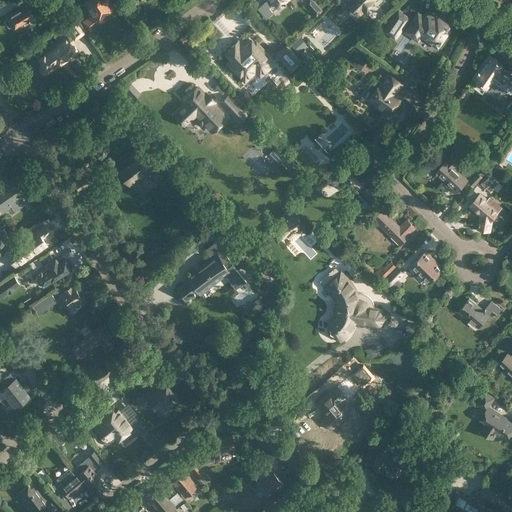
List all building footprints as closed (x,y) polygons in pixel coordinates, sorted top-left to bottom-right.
[(83,5),(91,16),(83,22),(90,32),(104,22),(100,17),(114,7),(111,2),(109,3),(107,0),(89,0),(90,0),(83,5)] [(266,0),(257,8),(265,17),(271,12),(266,6),(271,2),(275,6),(276,6),(279,6),(281,6),(283,5),(284,4),(285,4),(284,2),(286,0),(266,0)] [(313,0),(305,0),(303,2),(316,16),(323,10),(313,0)] [(342,0),(357,15),(359,14),(364,9),(366,12),(374,4),(371,1),(372,0),(342,0)] [(31,24),(35,22),(24,3),(19,6),(20,8),(6,17),(13,28),(27,19),(31,24)] [(398,9),(384,31),(396,39),(411,18),(398,9)] [(418,10),(403,32),(419,42),(422,38),(438,49),(452,30),(450,29),(453,25),(428,9),(424,14),(418,10)] [(68,37),(68,36),(37,58),(43,66),(42,67),(41,67),(41,68),(41,69),(40,70),(40,71),(41,72),(42,73),(43,74),(44,74),(45,74),(46,74),(47,74),(47,73),(49,72),(48,71),(56,65),(57,66),(68,57),(68,56),(77,49),(76,46),(71,40),(73,39),(75,41),(86,33),(76,19),(64,28),(70,35),(68,37)] [(298,35),(289,44),(299,54),(302,50),(301,48),(306,43),(298,35)] [(261,66),(266,71),(275,62),(262,49),(261,51),(251,41),(244,47),(243,46),(240,50),(235,45),(225,53),(233,61),(229,64),(245,82),(256,71),(255,71),(261,66)] [(286,45),(276,55),(291,70),(301,61),(286,45)] [(345,60),(359,70),(368,56),(354,46),(345,60)] [(304,49),(299,54),(310,64),(314,60),(304,49)] [(507,90),(511,81),(511,76),(500,68),(503,64),(490,55),(474,78),(479,81),(475,86),(483,92),(492,79),(507,90)] [(361,96),(368,100),(389,114),(399,100),(392,95),(400,84),(387,75),(380,86),(378,85),(373,92),(367,88),(361,96)] [(183,104),(173,114),(205,148),(233,122),(215,103),(216,102),(206,91),(205,92),(199,85),(181,101),(183,104)] [(229,93),(219,103),(220,104),(224,109),(238,123),(248,114),(229,93)] [(152,130),(144,121),(137,128),(145,137),(152,130)] [(365,128),(360,122),(353,128),(358,134),(365,128)] [(308,174),(318,164),(302,148),(293,157),(308,174)] [(124,182),(126,181),(128,184),(137,178),(145,188),(163,175),(156,166),(154,167),(142,152),(119,171),(121,173),(120,177),(124,182)] [(286,158),(281,153),(275,159),(279,164),(286,158)] [(447,162),(446,161),(435,174),(444,182),(455,193),(467,181),(460,173),(454,169),(458,164),(450,158),(447,162)] [(180,164),(174,169),(181,178),(187,172),(180,164)] [(88,185),(79,172),(69,180),(78,192),(88,185)] [(473,187),(483,177),(478,172),(468,182),(473,187)] [(481,182),(490,191),(499,181),(489,173),(481,182)] [(28,201),(13,179),(0,187),(0,209),(2,211),(11,205),(14,210),(28,201)] [(193,180),(189,183),(195,190),(198,187),(193,180)] [(490,196),(486,200),(480,195),(470,206),(482,216),(479,229),(489,231),(491,219),(502,206),(490,196)] [(205,205),(203,200),(201,201),(194,205),(197,209),(205,205)] [(399,227),(382,210),(373,219),(399,245),(408,236),(407,235),(414,228),(406,220),(399,227)] [(280,239),(287,232),(278,222),(271,230),(280,239)] [(2,225),(0,226),(0,237),(5,245),(12,239),(2,225)] [(48,233),(43,226),(43,227),(2,255),(11,269),(46,245),(41,238),(47,233),(48,234),(48,233)] [(249,244),(242,236),(234,242),(240,251),(249,244)] [(242,275),(217,247),(214,245),(182,276),(185,280),(178,286),(187,296),(196,288),(200,291),(219,270),(234,284),(242,275)] [(425,252),(411,266),(428,283),(442,269),(425,252)] [(29,263),(34,270),(43,265),(38,257),(29,263)] [(37,276),(35,277),(35,279),(39,285),(40,286),(43,284),(43,285),(67,271),(66,270),(69,268),(65,261),(62,263),(59,258),(56,260),(55,259),(43,266),(44,268),(36,273),(37,276)] [(381,268),(376,273),(382,279),(396,266),(391,261),(383,270),(381,268)] [(405,272),(398,265),(383,281),(389,287),(390,287),(395,291),(402,283),(398,279),(405,272)] [(327,320),(328,335),(341,342),(343,341),(345,339),(348,337),(350,335),(351,334),(352,332),(354,331),(355,329),(353,327),(354,324),(358,326),(359,326),(360,327),(362,327),(364,326),(364,324),(380,327),(386,318),(383,307),(369,305),(368,304),(368,303),(367,301),(366,300),(364,299),(363,299),(362,298),(361,298),(359,292),(358,290),(356,287),(354,283),(352,280),(341,269),(322,286),(327,292),(332,296),(333,298),(335,301),(337,299),(338,301),(337,301),(336,302),(335,303),(334,304),(334,305),(334,306),(333,306),(333,308),(334,309),(334,310),(335,312),(337,313),(337,315),(334,314),(332,317),(330,318),(329,319),(327,320)] [(0,293),(2,297),(20,284),(16,278),(20,275),(17,271),(13,274),(13,275),(0,284),(0,293)] [(367,273),(361,279),(368,285),(374,279),(367,273)] [(64,291),(61,286),(33,306),(36,311),(59,295),(70,311),(71,312),(72,313),(73,313),(74,313),(76,312),(77,311),(77,310),(77,309),(77,308),(77,307),(78,308),(80,306),(80,305),(85,302),(85,299),(84,297),(80,296),(73,285),(64,291)] [(264,305),(258,297),(243,308),(245,311),(247,314),(247,313),(249,316),(264,305)] [(484,309),(469,297),(458,312),(478,328),(492,310),(497,315),(502,309),(491,301),(484,309)] [(424,329),(413,318),(407,324),(418,335),(424,329)] [(85,336),(87,339),(72,350),(80,359),(102,342),(107,348),(116,341),(104,325),(93,334),(91,332),(85,336)] [(511,358),(507,354),(499,362),(511,375),(511,358)] [(367,367),(355,356),(346,366),(357,377),(367,367)] [(57,378),(53,372),(45,378),(53,389),(61,383),(60,383),(57,378)] [(25,376),(29,382),(34,378),(30,373),(25,376)] [(15,377),(5,385),(4,382),(0,385),(0,399),(0,400),(6,396),(15,408),(33,394),(27,387),(24,389),(15,377)] [(151,390),(144,395),(155,409),(157,407),(162,414),(180,400),(174,394),(171,391),(169,392),(160,380),(149,388),(151,390)] [(342,403),(347,399),(336,387),(327,395),(328,397),(318,405),(325,414),(324,415),(323,417),(322,419),(322,421),(323,423),(324,424),(325,426),(327,426),(329,427),(331,426),(333,425),(336,422),(337,419),(339,417),(342,417),(344,416),(345,415),(346,413),(346,410),(346,408),(345,406),(342,403)] [(508,418),(490,406),(495,398),(491,395),(492,393),(487,391),(486,392),(484,391),(476,404),(485,410),(480,418),(485,422),(483,425),(479,431),(493,440),(497,434),(506,440),(511,431),(511,421),(507,418),(508,418)] [(131,429),(117,411),(108,418),(106,415),(101,419),(103,422),(95,428),(105,441),(113,434),(117,439),(131,429)] [(386,437),(382,434),(386,430),(381,426),(370,440),(379,447),(385,439),(386,437)] [(210,446),(199,449),(203,465),(220,461),(218,453),(235,449),(232,435),(227,436),(226,434),(208,438),(210,446)] [(401,456),(388,445),(372,463),(382,471),(385,468),(387,470),(386,471),(386,473),(386,475),(389,477),(391,478),(393,477),(394,475),(396,477),(401,471),(409,478),(418,467),(409,460),(414,454),(407,448),(401,456)] [(98,478),(92,470),(96,467),(97,467),(104,461),(94,449),(87,456),(88,456),(74,467),(87,484),(89,485),(98,478)] [(205,472),(196,462),(189,468),(198,478),(205,472)] [(87,484),(74,467),(72,468),(71,466),(56,478),(57,480),(55,482),(61,489),(68,496),(77,489),(79,490),(83,487),(87,484)] [(189,492),(196,486),(180,466),(168,476),(185,496),(189,492)] [(268,497),(283,484),(270,470),(258,481),(260,483),(257,486),(268,497)] [(56,488),(50,480),(45,484),(51,492),(56,488)] [(49,496),(44,501),(30,482),(18,491),(27,502),(29,500),(35,508),(33,510),(34,511),(45,511),(47,511),(52,511),(58,508),(51,499),(49,496)] [(167,511),(174,507),(156,486),(146,495),(159,511),(167,511)] [(496,511),(478,503),(479,500),(471,496),(470,496),(458,490),(457,491),(456,491),(450,501),(452,502),(451,504),(465,511),(465,510),(468,511),(496,511)] [(229,500),(226,496),(217,502),(220,506),(229,500)] [(180,505),(184,510),(189,506),(185,501),(180,505)] [(136,506),(140,511),(141,511),(145,510),(139,503),(136,506)]
